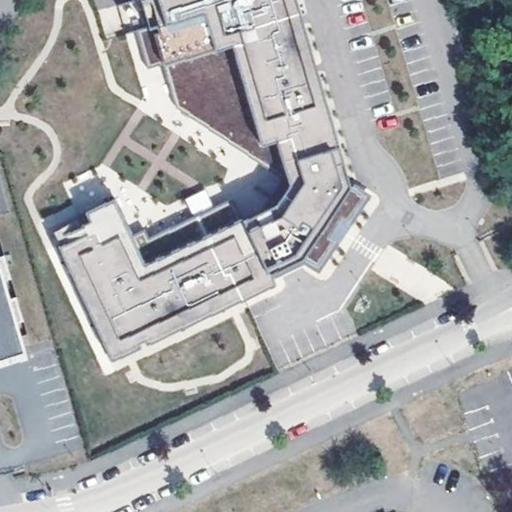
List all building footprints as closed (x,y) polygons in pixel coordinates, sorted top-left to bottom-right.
[(85,234),(58,247),(111,361),(274,286),(270,276),(304,261),(352,187),(297,0),(159,0),(166,21),(137,29),(148,67),(176,59),(232,42),(261,142),(275,138),(286,182),(276,203),(243,218),(146,263),(133,237),(114,199),(77,217),(85,234)] [(232,42),(176,59),(193,117),(286,182),(275,138),(261,142),(232,42)] [(192,214),(212,206),(205,189),(185,198),(192,214)] [(133,237),(146,263),(243,218),(233,199),(152,237),(148,229),(133,237)] [(10,279),(3,255),(0,256),(0,369),(24,363),(13,324),(22,321),(15,298),(6,300),(0,281),(10,279)] [(15,298),(10,279),(0,281),(6,300),(15,298)]
